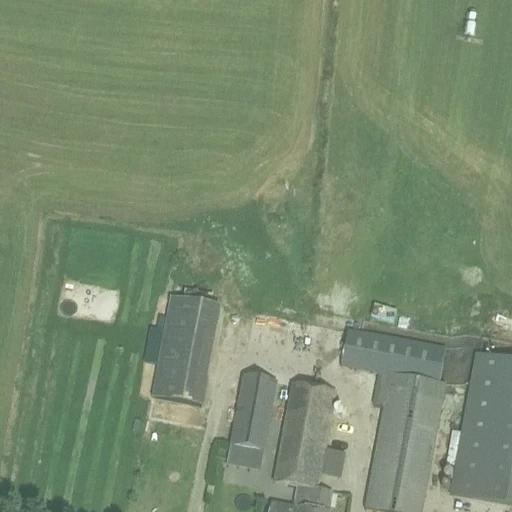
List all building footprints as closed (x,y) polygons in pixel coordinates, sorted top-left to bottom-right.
[(171,300),(153,399),(201,408),(220,309),(171,300)] [(244,306),(238,325),(257,331),(263,312),(244,306)] [(258,330),(258,351),(302,352),(302,331),(258,330)] [(349,332),(342,368),(390,377),(365,509),(378,511),(421,511),(445,387),(439,386),(446,350),(349,332)] [(511,363),(480,358),(453,499),(503,508),(511,459),(511,363)] [(264,453),(277,383),(243,377),(230,447),(251,451),(249,464),(261,466),(264,453)] [(327,446),(337,395),(293,386),(274,484),(312,491),(308,511),(299,509),(299,510),(273,505),(271,511),(328,511),(332,495),(319,492),(327,446)]
